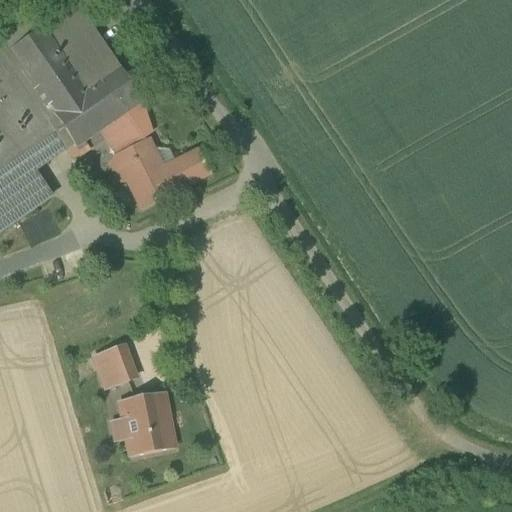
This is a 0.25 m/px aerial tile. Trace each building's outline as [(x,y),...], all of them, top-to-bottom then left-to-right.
[(103,0),(89,0),(79,7),(91,24),(111,11),(103,0)] [(74,4),(39,28),(42,32),(62,60),(95,37),(74,4)] [(95,37),(62,60),(42,32),(13,52),(11,53),(54,116),(53,117),(57,123),(75,150),(89,141),(100,133),(126,115),(142,104),(119,71),(95,37)] [(0,33),(0,162),(15,152),(15,151),(18,149),(57,123),(53,117),(54,116),(11,53),(13,52),(0,33)] [(145,144),(126,115),(100,133),(105,141),(117,158),(115,159),(116,160),(109,168),(118,184),(128,184),(142,213),(175,197),(174,194),(210,176),(199,154),(163,172),(148,142),(145,144)] [(100,133),(89,141),(94,148),(105,141),(100,133)] [(15,152),(0,162),(0,233),(51,199),(18,149),(15,151),(15,152)] [(117,350),(93,359),(105,393),(129,384),(117,350)] [(162,396),(119,405),(131,460),(174,451),(162,396)]
